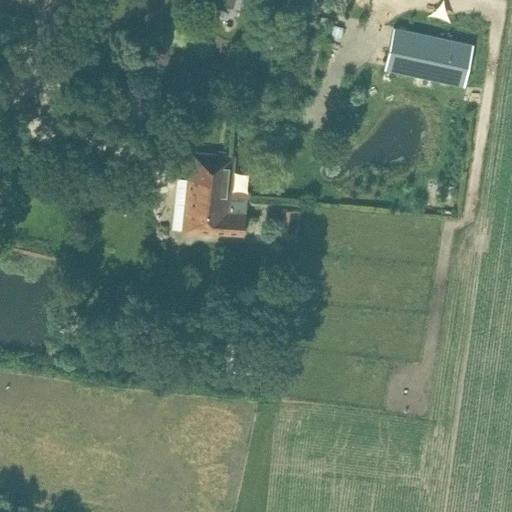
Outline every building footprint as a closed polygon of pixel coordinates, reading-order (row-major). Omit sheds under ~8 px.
[(385,66),(464,83),(472,44),(394,27),(385,66)] [(262,36),(257,57),(268,59),(273,38),(262,36)] [(191,150),(188,178),(182,229),(243,235),(247,199),(229,197),(233,154),(191,150)] [(281,208),(279,235),(297,236),(300,210),(281,208)] [(273,242),(271,246),(272,251),(276,254),(281,253),(283,248),(282,244),(278,241),(273,242)] [(232,346),(230,368),(265,372),(267,350),(232,346)]
